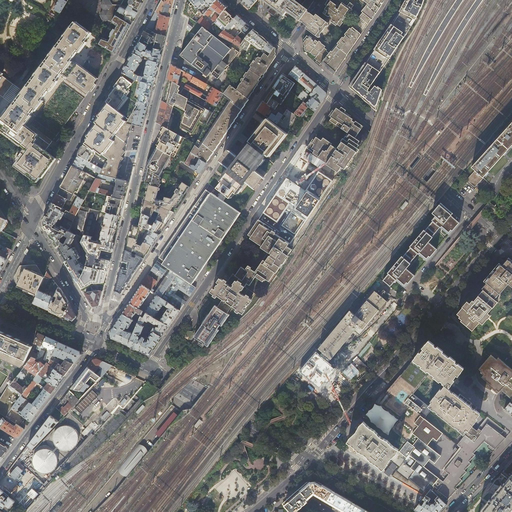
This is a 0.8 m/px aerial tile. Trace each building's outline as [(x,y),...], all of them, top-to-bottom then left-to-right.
[(58,0),(53,10),(58,12),(61,14),(67,2),(64,0),(58,0)] [(102,0),(100,4),(103,9),(100,15),(103,20),(109,21),(112,22),(115,15),(121,5),(121,4),(123,0),(102,0)] [(137,15),(139,10),(142,5),(144,0),(130,0),(130,1),(130,2),(131,2),(131,3),(130,4),(130,5),(128,5),(127,7),(121,4),(121,5),(115,15),(123,20),(124,21),(125,21),(131,25),(134,20),(137,15)] [(161,0),(159,5),(155,12),(163,16),(170,17),(173,6),(174,0),(161,0)] [(202,17),(203,16),(200,12),(199,11),(188,0),(187,0),(186,7),(184,14),(190,17),(191,18),(194,15),(201,18),(202,17)] [(188,0),(199,11),(199,10),(200,9),(202,10),(205,7),(204,6),(205,5),(208,8),(207,9),(208,10),(216,0),(188,0)] [(222,2),(220,0),(216,0),(208,10),(207,11),(203,15),(205,16),(206,15),(208,17),(213,12),(215,10),(220,15),(222,13),(224,10),(228,6),(222,2)] [(256,0),(239,0),(244,3),(249,8),(252,5),(256,0)] [(269,5),(270,6),(269,8),(272,10),(266,18),(267,19),(271,22),(273,24),(278,29),(282,32),(285,35),(288,37),(296,25),(300,20),(306,11),(307,9),(301,5),(294,0),(261,0),(264,2),(269,5)] [(312,3),(314,0),(313,0),(304,0),(301,5),(307,9),(312,3)] [(347,14),(350,11),(351,11),(352,9),(351,9),(354,6),(350,3),(347,6),(342,2),(338,7),(329,0),(327,0),(325,4),(327,6),(324,9),(325,10),(322,13),(327,17),(329,17),(330,17),(330,19),(329,20),(336,25),(337,24),(340,26),(343,22),(342,21),(345,17),(346,18),(348,15),(347,14)] [(388,60),(406,34),(414,21),(416,17),(420,10),(423,2),(423,0),(407,0),(407,2),(405,1),(402,6),(402,7),(403,8),(398,16),(394,23),(390,29),(386,35),(382,40),(380,39),(376,45),(378,46),(372,54),(359,74),(356,78),(355,77),(348,87),(372,108),(372,107),(374,108),(376,110),(380,98),(382,92),(375,86),(369,92),(367,91),(380,72),(378,71),(387,58),(388,60)] [(362,0),(365,1),(363,3),(367,7),(375,13),(381,5),(383,2),(383,0),(362,0)] [(38,8),(36,7),(33,12),(39,15),(41,16),(43,19),(46,22),(49,21),(47,17),(44,14),(45,13),(42,10),(38,8)] [(375,13),(367,7),(364,10),(373,17),(374,15),(375,13)] [(234,19),(224,10),(222,13),(220,15),(219,17),(214,22),(213,24),(212,25),(209,29),(219,35),(234,19)] [(367,26),(373,17),(364,10),(363,12),(362,13),(329,53),(322,62),(325,65),(334,72),(354,42),(355,43),(357,40),(367,26)] [(311,15),(306,11),(300,20),(305,23),(309,27),(313,22),(316,18),(311,15)] [(155,12),(150,21),(146,29),(147,29),(148,29),(155,33),(166,36),(168,26),(170,17),(163,16),(155,12)] [(121,27),(124,21),(123,20),(115,15),(112,22),(110,25),(119,31),(126,35),(128,31),(121,27)] [(237,15),(234,19),(219,35),(231,42),(236,37),(226,31),(229,28),(230,28),(231,28),(232,28),(234,25),(235,25),(242,31),(248,24),(242,19),(237,15)] [(204,18),(202,17),(201,18),(199,20),(197,22),(209,29),(212,25),(208,22),(206,20),(204,18)] [(319,36),(327,25),(316,17),(316,18),(313,22),(309,27),(308,28),(319,36)] [(61,72),(69,61),(78,50),(80,51),(86,43),(84,42),(90,34),(77,24),(73,30),(71,29),(65,37),(67,38),(59,49),(57,47),(51,56),(53,57),(44,69),(42,68),(36,76),(38,77),(30,87),(28,86),(21,95),(23,96),(16,105),(15,104),(9,111),(11,113),(7,117),(20,127),(23,123),(24,125),(31,116),(29,115),(34,108),(36,109),(42,101),(40,100),(49,88),(51,89),(56,82),(55,81),(61,72)] [(249,25),(248,24),(242,31),(245,33),(247,35),(253,29),(249,25)] [(119,31),(110,25),(109,27),(105,35),(110,37),(110,38),(114,30),(116,32),(118,33),(119,31)] [(212,74),(218,79),(239,52),(233,47),(233,48),(232,49),(231,50),(203,27),(180,55),(207,77),(211,72),(213,73),(212,74)] [(164,42),(166,36),(155,33),(148,29),(146,32),(145,32),(145,31),(143,35),(139,42),(147,45),(151,47),(162,50),(164,42)] [(247,51),(251,43),(259,34),(256,31),(253,29),(247,35),(246,37),(243,40),(239,46),(247,51)] [(115,35),(112,39),(121,44),(123,40),(125,37),(119,33),(117,37),(115,35)] [(262,51),(269,43),(268,42),(262,37),(259,34),(251,43),(262,51)] [(324,47),(326,46),(321,42),(322,42),(320,40),(319,41),(310,34),(309,35),(308,34),(304,38),(305,40),(304,41),(304,44),(306,45),(305,46),(305,49),(309,52),(309,51),(312,53),(313,53),(313,54),(315,56),(315,55),(317,56),(315,58),(317,60),(316,61),(320,64),(321,63),(322,62),(329,53),(326,50),(327,50),(324,47)] [(110,37),(105,35),(100,44),(116,54),(118,49),(121,44),(112,39),(110,38),(110,39),(111,40),(109,43),(111,44),(110,45),(105,45),(110,37)] [(243,40),(237,35),(237,36),(236,37),(231,42),(239,46),(243,40)] [(138,56),(142,58),(143,56),(150,58),(149,60),(149,61),(154,62),(159,63),(160,56),(162,50),(151,47),(149,49),(148,49),(147,49),(147,50),(146,50),(147,45),(139,42),(136,47),(133,53),(138,56)] [(334,72),(325,65),(324,66),(326,68),(334,75),(339,66),(347,55),(355,43),(354,42),(334,72)] [(261,76),(266,69),(267,69),(268,68),(261,63),(263,60),(261,58),(264,53),(262,51),(251,43),(247,51),(237,69),(258,83),(262,77),(261,76)] [(272,45),(269,43),(262,51),(264,53),(266,51),(270,54),(274,47),(272,45)] [(268,68),(270,69),(272,65),(277,57),(277,50),(275,48),(274,47),(270,54),(266,51),(264,53),(261,58),(263,60),(261,63),(268,68)] [(142,59),(142,58),(138,56),(133,53),(128,61),(122,73),(124,74),(138,81),(139,76),(136,74),(135,73),(136,71),(138,69),(139,70),(141,67),(139,66),(140,64),(140,63),(141,63),(141,62),(142,62),(142,61),(142,60),(142,59)] [(96,81),(69,61),(61,72),(68,78),(67,79),(87,95),(89,92),(89,93),(94,85),(95,83),(96,81)] [(156,74),(159,63),(154,62),(149,61),(148,61),(147,62),(147,63),(147,64),(147,65),(147,66),(146,66),(146,69),(144,68),(143,70),(145,71),(145,74),(145,76),(145,77),(143,77),(139,76),(138,81),(141,82),(153,85),(156,74)] [(169,73),(168,79),(180,86),(190,91),(216,106),(223,93),(212,87),(210,92),(208,91),(211,86),(177,67),(171,64),(169,73)] [(289,76),(290,78),(292,76),(306,88),(312,93),(318,86),(311,80),(300,70),(296,66),(291,71),(288,76),(289,76)] [(251,90),(250,89),(252,87),(254,87),(255,87),(256,87),(256,86),(258,83),(237,69),(229,83),(231,84),(248,99),(249,98),(246,96),(248,93),(249,94),(250,94),(251,94),(252,93),(252,92),(252,91),(252,90),(251,90)] [(0,99),(13,82),(0,72),(0,99)] [(135,99),(138,81),(124,74),(117,83),(118,84),(114,87),(116,88),(110,96),(111,97),(106,102),(118,112),(128,98),(137,105),(138,101),(135,99)] [(296,82),(290,78),(289,76),(287,79),(282,75),(264,102),(275,109),(277,111),(281,104),(288,108),(294,113),(304,102),(294,93),(291,90),(296,82)] [(180,86),(168,79),(165,90),(162,101),(173,107),(174,104),(186,110),(188,99),(186,97),(178,93),(180,90),(178,89),(180,86)] [(32,125),(53,141),(85,98),(64,82),(32,125)] [(151,94),(153,85),(141,82),(138,94),(140,94),(138,101),(148,106),(151,94)] [(249,100),(248,99),(231,84),(224,93),(232,100),(227,107),(224,112),(220,117),(221,118),(217,122),(217,123),(213,128),(214,128),(210,133),(207,138),(207,139),(203,143),(198,139),(191,152),(191,153),(196,156),(197,157),(206,163),(211,158),(210,157),(214,152),(218,147),(217,147),(221,142),(221,141),(225,136),(224,136),(228,131),(232,126),(231,126),(235,121),(235,120),(239,115),(238,115),(242,110),(246,105),(245,105),(249,100)] [(318,86),(312,93),(310,94),(312,96),(306,104),(309,106),(315,112),(319,106),(326,95),(326,93),(322,89),(318,86)] [(310,94),(312,93),(306,88),(304,91),(300,87),(294,93),(304,102),(308,97),(310,95),(310,94)] [(216,106),(190,91),(186,97),(188,99),(213,112),(216,106)] [(192,134),(199,121),(206,125),(213,112),(188,99),(186,110),(184,117),(180,129),(187,133),(188,131),(192,134)] [(138,101),(137,105),(136,105),(138,106),(139,107),(136,112),(135,111),(136,110),(134,109),(127,123),(132,124),(138,126),(143,127),(146,116),(148,106),(138,101)] [(173,107),(162,101),(159,114),(157,123),(165,127),(168,129),(173,107)] [(260,105),(257,110),(262,113),(267,117),(268,118),(277,124),(278,123),(283,115),(279,112),(277,111),(275,109),(264,102),(263,101),(260,105)] [(125,117),(118,112),(106,102),(106,104),(108,105),(99,117),(100,118),(96,123),(98,124),(112,136),(124,121),(123,120),(125,117)] [(306,104),(304,102),(294,113),(296,114),(300,116),(302,117),(306,112),(304,111),(309,106),(306,104)] [(312,153),(338,171),(341,167),(344,169),(358,148),(356,147),(358,144),(357,143),(359,140),(354,137),(360,128),(359,128),(361,124),(355,120),(354,121),(352,119),(352,118),(344,112),(346,109),(341,106),(339,109),(336,107),(334,110),(332,109),(328,115),(331,117),(329,120),(347,132),(343,138),(342,138),(340,141),(341,141),(337,147),(340,149),(339,151),(330,145),(331,143),(322,137),(321,140),(315,136),(313,139),(312,138),(306,148),(312,152),(312,153)] [(288,108),(285,112),(283,115),(278,123),(286,128),(290,122),(291,120),(296,114),(294,113),(288,108)] [(37,134),(24,125),(23,123),(20,127),(7,117),(11,113),(9,111),(7,110),(3,116),(0,114),(0,128),(20,143),(21,141),(28,146),(29,147),(35,138),(34,137),(37,134)] [(298,121),(305,127),(308,122),(301,117),(298,121)] [(253,145),(251,148),(263,157),(265,154),(269,157),(288,134),(268,118),(249,142),(253,145)] [(127,123),(124,121),(112,136),(110,139),(113,141),(102,155),(107,158),(102,168),(99,173),(114,178),(118,179),(119,178),(116,176),(120,171),(118,169),(122,164),(120,163),(124,158),(121,156),(125,151),(123,149),(125,146),(127,144),(125,142),(129,137),(126,135),(130,131),(129,129),(131,126),(132,124),(127,123)] [(467,180),(475,186),(483,177),(511,144),(511,122),(472,167),(475,171),(467,180)] [(110,139),(112,136),(98,124),(88,137),(89,138),(85,143),(96,152),(97,151),(102,155),(113,141),(110,139)] [(293,135),(298,137),(302,130),(296,126),(291,133),(293,135)] [(184,138),(168,129),(165,127),(161,134),(163,134),(159,140),(160,141),(158,145),(159,146),(157,148),(169,155),(173,157),(184,138)] [(238,139),(243,143),(247,138),(242,134),(238,139)] [(16,166),(37,182),(42,176),(43,177),(59,156),(35,138),(29,147),(19,160),(20,161),(16,166)] [(80,151),(78,155),(90,162),(96,152),(83,145),(80,151)] [(264,158),(263,157),(251,148),(249,147),(240,158),(232,151),(222,163),(231,170),(222,181),(223,182),(219,188),(223,191),(226,186),(231,190),(228,195),(231,198),(236,192),(237,193),(246,181),(255,189),(264,177),(255,170),(264,158)] [(159,175),(162,170),(162,168),(169,155),(157,148),(155,151),(154,151),(152,155),(153,156),(151,159),(150,159),(148,163),(148,164),(147,166),(145,173),(144,180),(146,180),(145,181),(145,182),(146,183),(149,184),(159,187),(161,183),(160,182),(161,180),(159,179),(161,176),(159,175)] [(193,160),(196,156),(191,153),(185,164),(200,173),(204,168),(207,163),(206,163),(197,157),(195,161),(197,163),(196,166),(194,165),(191,165),(191,162),(192,160),(193,160)] [(102,168),(90,162),(78,155),(75,160),(73,165),(86,173),(89,168),(99,173),(102,168)] [(82,190),(86,182),(83,180),(87,173),(86,173),(73,165),(70,170),(64,181),(61,187),(73,194),(77,196),(81,190),(82,190)] [(114,178),(99,173),(97,178),(96,178),(89,191),(96,193),(98,188),(100,181),(103,181),(103,180),(112,182),(113,178),(114,178)] [(114,178),(114,180),(115,182),(114,186),(112,192),(110,193),(110,197),(123,200),(125,200),(127,192),(129,182),(118,179),(114,178)] [(159,187),(149,184),(145,200),(170,211),(173,206),(174,206),(177,203),(179,204),(190,187),(179,180),(174,191),(175,192),(172,198),(165,197),(164,200),(156,198),(159,187)] [(223,201),(228,195),(231,190),(226,186),(223,191),(218,198),(211,193),(206,190),(195,206),(160,258),(164,261),(162,264),(177,274),(192,285),(192,284),(194,281),(202,269),(210,258),(217,247),(223,238),(229,230),(234,221),(240,213),(223,201)] [(73,194),(61,187),(59,190),(57,194),(67,199),(70,201),(73,194)] [(98,188),(96,193),(97,193),(108,196),(110,197),(110,193),(108,191),(98,188)] [(108,196),(97,193),(93,209),(98,210),(103,211),(104,205),(105,205),(108,196)] [(67,199),(57,194),(55,198),(52,203),(62,208),(67,199)] [(110,197),(108,196),(105,205),(104,211),(107,212),(119,215),(119,216),(121,207),(123,200),(110,197)] [(81,206),(84,200),(78,197),(71,210),(67,208),(66,210),(76,215),(81,206)] [(173,212),(170,211),(145,200),(142,213),(166,224),(173,212)] [(62,208),(52,203),(47,213),(43,219),(43,220),(43,221),(43,222),(43,223),(43,224),(43,225),(44,226),(48,234),(58,249),(61,242),(62,241),(63,240),(62,238),(63,237),(64,235),(65,236),(68,231),(76,215),(66,210),(64,212),(63,212),(62,211),(63,209),(62,208)] [(432,221),(433,222),(425,231),(424,230),(419,236),(422,238),(420,241),(417,239),(410,247),(411,247),(403,257),(402,256),(397,262),(400,264),(397,267),(394,265),(388,273),(389,273),(383,280),(391,286),(394,282),(392,281),(394,278),(405,287),(415,275),(407,268),(411,263),(410,261),(415,256),(416,257),(419,253),(427,261),(438,249),(429,242),(433,237),(432,235),(436,229),(438,230),(441,227),(450,235),(459,223),(459,219),(442,203),(433,212),(433,215),(436,217),(432,221)] [(93,209),(81,206),(76,215),(68,231),(75,235),(76,234),(79,236),(83,238),(85,235),(92,237),(98,210),(93,209)] [(119,215),(107,212),(106,218),(105,217),(105,221),(104,225),(103,225),(103,226),(116,229),(119,216),(119,215)] [(166,224),(142,213),(141,213),(139,219),(138,225),(146,228),(159,233),(166,224)] [(265,224),(264,224),(258,219),(248,234),(251,237),(250,239),(261,246),(260,247),(268,253),(256,272),(251,269),(252,268),(249,266),(247,269),(248,270),(247,271),(241,267),(235,275),(233,274),(231,277),(245,286),(247,283),(250,285),(256,277),(263,282),(265,279),(269,282),(275,273),(276,273),(292,250),(288,247),(290,244),(263,226),(265,224)] [(142,238),(144,234),(145,230),(146,228),(138,225),(137,225),(135,224),(134,224),(133,225),(132,225),(132,226),(130,236),(129,235),(128,237),(141,240),(142,239),(142,238)] [(116,229),(103,226),(103,227),(104,227),(103,231),(102,231),(101,234),(102,234),(100,239),(101,240),(112,242),(116,229)] [(146,228),(145,230),(148,232),(147,233),(149,234),(146,239),(144,239),(142,238),(142,239),(141,240),(152,246),(156,241),(160,234),(159,233),(146,228)] [(75,235),(68,231),(65,236),(68,237),(64,244),(61,242),(58,249),(61,254),(65,261),(79,253),(75,247),(74,247),(71,248),(70,246),(71,245),(74,239),(73,239),(75,235)] [(91,240),(92,237),(85,235),(83,238),(81,242),(88,252),(100,256),(102,250),(112,252),(112,249),(114,243),(112,242),(101,240),(100,242),(97,241),(98,240),(96,240),(96,241),(91,240)] [(141,240),(128,237),(127,243),(125,250),(133,253),(136,255),(144,258),(147,253),(152,246),(141,240)] [(8,248),(0,243),(0,247),(1,248),(2,247),(3,248),(3,249),(2,249),(1,251),(0,250),(0,255),(7,259),(9,255),(11,249),(9,249),(8,248)] [(133,253),(125,250),(122,262),(128,264),(126,269),(121,267),(119,273),(115,290),(121,293),(130,279),(144,258),(136,255),(135,257),(133,257),(132,257),(132,256),(132,255),(133,253)] [(99,259),(100,256),(88,252),(88,253),(87,254),(87,255),(87,256),(88,256),(88,257),(86,265),(95,268),(96,265),(97,265),(96,267),(98,267),(98,266),(99,266),(100,267),(100,269),(107,271),(108,265),(110,260),(102,259),(101,260),(99,259)] [(79,253),(65,261),(71,271),(78,283),(86,265),(83,264),(82,265),(78,259),(81,257),(81,256),(79,253)] [(486,283),(482,289),(483,290),(494,299),(495,300),(499,295),(500,295),(509,285),(511,287),(511,265),(511,264),(511,263),(507,259),(502,266),(500,264),(485,283),(486,283)] [(161,298),(177,274),(162,264),(157,261),(153,267),(150,272),(151,272),(151,271),(162,279),(165,276),(166,277),(156,292),(152,289),(157,282),(148,275),(142,284),(156,294),(161,298)] [(25,269),(45,277),(44,277),(38,267),(36,265),(20,266),(16,272),(14,277),(16,282),(18,287),(25,269)] [(86,265),(78,283),(81,288),(91,281),(104,282),(107,271),(100,269),(95,268),(86,265)] [(25,269),(18,287),(27,291),(37,295),(45,277),(25,269)] [(47,271),(45,277),(37,295),(34,303),(37,304),(41,306),(49,310),(54,297),(56,294),(51,292),(50,295),(45,293),(46,288),(51,290),(55,282),(54,281),(51,278),(51,277),(47,271)] [(196,287),(192,285),(177,274),(161,298),(168,302),(180,310),(188,299),(189,297),(186,295),(183,300),(182,299),(180,298),(175,294),(179,288),(190,296),(196,287)] [(242,290),(245,286),(231,277),(227,282),(221,279),(218,283),(219,283),(218,285),(218,284),(216,287),(216,288),(215,289),(215,288),(212,293),(217,296),(218,296),(223,299),(218,307),(227,313),(232,306),(237,309),(237,310),(243,314),(245,309),(244,309),(245,307),(246,307),(247,305),(248,303),(249,304),(252,299),(246,295),(246,296),(240,292),(242,290)] [(155,296),(156,294),(142,284),(135,294),(129,303),(139,309),(149,294),(151,295),(152,294),(155,296)] [(57,298),(54,297),(49,310),(56,313),(64,317),(66,312),(63,310),(63,309),(64,307),(67,309),(69,304),(66,298),(59,287),(56,293),(59,294),(57,298)] [(495,300),(494,299),(483,290),(478,296),(474,301),(472,300),(470,304),(467,301),(462,307),(462,308),(457,314),(460,317),(459,318),(461,320),(461,321),(466,326),(472,331),(478,324),(480,322),(481,323),(482,324),(487,319),(488,319),(490,316),(489,314),(488,313),(489,311),(492,308),(493,308),(498,302),(495,300)] [(98,291),(88,292),(85,294),(87,297),(92,306),(98,305),(102,291),(98,291)] [(318,349),(331,359),(354,331),(360,335),(388,302),(374,291),(355,315),(350,310),(318,349)] [(161,298),(156,294),(155,296),(145,312),(146,313),(157,319),(158,318),(155,316),(163,305),(166,306),(168,302),(161,298)] [(180,310),(168,302),(166,306),(168,308),(161,320),(160,321),(169,326),(174,319),(180,310)] [(139,309),(129,303),(126,308),(122,314),(133,320),(138,323),(141,317),(143,311),(139,309)] [(74,311),(69,304),(67,309),(66,312),(64,317),(68,319),(72,320),(76,315),(74,311)] [(229,315),(227,313),(218,307),(215,305),(207,318),(208,319),(206,321),(205,321),(194,337),(208,346),(219,330),(217,329),(220,325),(222,326),(229,315)] [(143,318),(141,317),(138,323),(143,326),(145,321),(148,323),(149,321),(155,325),(156,325),(157,324),(158,325),(160,321),(157,319),(146,313),(143,318)] [(132,322),(133,320),(122,314),(116,323),(110,332),(111,335),(112,338),(119,341),(128,345),(133,333),(131,332),(128,331),(128,332),(124,330),(126,327),(128,328),(132,322)] [(160,321),(158,325),(158,327),(156,327),(155,328),(154,327),(152,331),(153,331),(162,337),(165,332),(169,326),(160,321)] [(145,327),(143,326),(138,323),(133,333),(128,345),(134,348),(140,350),(145,338),(146,336),(145,335),(144,337),(142,336),(141,337),(140,339),(139,338),(139,337),(138,336),(139,335),(140,335),(141,335),(145,327)] [(29,355),(31,350),(33,346),(0,331),(0,359),(13,365),(12,367),(16,368),(17,367),(22,369),(32,357),(29,355)] [(157,345),(162,337),(153,331),(148,337),(149,339),(149,340),(148,341),(146,340),(146,339),(145,338),(140,350),(143,352),(148,354),(151,353),(157,345)] [(38,353),(31,350),(29,355),(32,357),(36,358),(37,359),(46,336),(40,333),(39,333),(34,343),(38,345),(36,350),(38,351),(38,353)] [(52,339),(46,336),(37,359),(42,356),(47,347),(48,348),(43,359),(47,362),(46,362),(47,363),(48,364),(58,341),(52,339)] [(429,340),(413,360),(429,373),(430,372),(434,376),(433,377),(440,381),(443,383),(442,383),(444,385),(446,387),(448,388),(452,385),(451,384),(461,372),(462,372),(464,368),(458,363),(457,364),(455,362),(456,361),(450,356),(449,357),(443,352),(443,351),(437,346),(436,347),(434,346),(435,345),(429,340)] [(80,352),(80,351),(69,346),(58,341),(48,364),(65,376),(78,359),(81,355),(80,352)] [(497,389),(511,401),(511,400),(511,369),(510,367),(509,367),(504,363),(498,358),(496,360),(491,355),(483,363),(479,369),(481,371),(480,372),(483,375),(482,377),(489,384),(488,385),(492,388),(495,391),(497,389)] [(34,360),(36,358),(32,357),(22,369),(22,370),(24,372),(25,370),(27,368),(37,375),(38,374),(45,365),(40,361),(38,363),(34,360)] [(91,362),(88,366),(96,373),(101,377),(112,365),(106,363),(103,361),(96,358),(93,359),(91,362)] [(429,373),(413,360),(412,359),(361,419),(364,421),(360,425),(355,432),(349,438),(347,442),(350,444),(357,452),(364,457),(369,462),(379,469),(379,467),(383,470),(386,466),(390,460),(393,462),(397,466),(399,467),(392,476),(397,479),(425,496),(430,489),(432,491),(437,496),(443,501),(446,501),(451,496),(465,481),(478,468),(488,457),(498,447),(506,438),(484,421),(477,431),(471,426),(464,434),(465,435),(457,445),(424,419),(431,409),(428,406),(413,394),(429,373)] [(47,363),(45,365),(38,374),(42,377),(48,381),(56,387),(60,382),(65,376),(48,364),(47,363)] [(96,383),(101,377),(96,373),(88,366),(84,370),(82,374),(72,387),(69,391),(75,396),(80,400),(96,383)] [(26,373),(24,372),(22,370),(13,382),(10,385),(22,394),(33,380),(35,377),(33,376),(24,388),(15,382),(17,380),(19,378),(21,380),(23,380),(27,375),(26,373)] [(441,389),(444,385),(442,383),(443,383),(440,381),(433,377),(434,376),(430,372),(429,373),(413,394),(428,406),(431,402),(430,401),(440,389),(441,389)] [(38,374),(37,375),(35,377),(33,380),(37,383),(38,383),(39,381),(42,377),(38,374)] [(10,385),(13,382),(10,380),(8,383),(9,384),(0,398),(0,413),(4,416),(6,417),(12,408),(11,408),(21,396),(22,394),(10,385)] [(37,383),(33,380),(22,394),(21,396),(24,398),(37,383)] [(53,391),(56,387),(48,381),(47,382),(48,383),(44,388),(51,393),(53,391)] [(44,388),(42,386),(40,385),(39,386),(41,387),(40,388),(43,390),(40,394),(38,396),(32,404),(39,410),(45,401),(51,393),(44,388)] [(446,387),(444,385),(441,389),(431,402),(428,406),(464,434),(480,413),(449,389),(448,388),(446,387)] [(430,401),(431,402),(441,389),(440,389),(430,401)] [(72,413),(78,418),(99,395),(93,390),(72,413)] [(73,407),(80,400),(75,396),(69,391),(67,393),(60,402),(56,407),(65,415),(73,407)] [(24,398),(21,396),(11,408),(12,408),(30,422),(34,416),(39,410),(32,404),(29,402),(22,412),(18,409),(25,399),(24,398)] [(59,422),(51,415),(46,421),(33,439),(28,445),(33,449),(52,428),(50,426),(55,421),(57,423),(59,422)] [(11,420),(7,418),(0,428),(5,431),(15,437),(19,436),(21,434),(24,429),(17,424),(15,426),(13,425),(14,425),(12,423),(12,424),(9,422),(11,420)] [(197,428),(203,421),(200,419),(199,420),(194,426),(197,428)] [(85,435),(88,437),(98,426),(94,423),(91,426),(89,425),(81,433),(84,436),(85,435)] [(68,426),(64,426),(61,426),(58,428),(56,430),(54,433),(53,436),(53,439),(54,442),(56,445),(58,448),(61,449),(64,450),(67,450),(70,450),(73,448),(75,446),(77,443),(78,440),(78,437),(77,434),(76,431),(74,428),(71,427),(68,426)] [(0,442),(0,455),(3,457),(6,454),(8,450),(7,447),(1,442),(0,442)] [(37,452),(35,454),(33,457),(33,460),(33,463),(33,466),(35,468),(37,471),(39,472),(42,473),(45,474),(49,473),(51,472),(54,470),(56,467),(57,465),(57,461),(57,458),(56,455),(54,453),(52,451),(49,450),(46,449),(43,449),(40,450),(37,452)] [(124,470),(129,474),(146,455),(141,450),(124,470)] [(511,461),(508,466),(503,473),(509,477),(511,474),(511,473),(511,461)] [(511,474),(509,477),(481,511),(508,511),(511,508),(511,474)] [(363,511),(366,510),(360,506),(342,496),(324,486),(317,481),(307,482),(283,504),(289,511),(298,511),(300,508),(308,501),(307,500),(313,495),(343,511),(363,511)] [(0,506),(3,509),(6,505),(9,508),(15,502),(9,497),(5,501),(4,500),(1,497),(4,493),(4,492),(0,488),(0,506)] [(430,489),(425,496),(423,499),(425,500),(423,504),(420,502),(414,510),(418,511),(439,511),(443,509),(447,505),(443,501),(437,496),(435,499),(436,500),(434,503),(433,503),(432,503),(431,503),(432,502),(431,501),(432,499),(428,497),(432,491),(430,489)]
